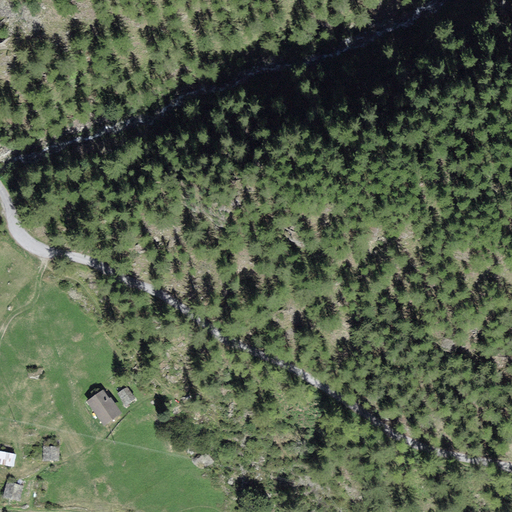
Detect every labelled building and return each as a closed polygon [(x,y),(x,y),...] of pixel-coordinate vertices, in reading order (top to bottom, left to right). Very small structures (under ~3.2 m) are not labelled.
[(131,387),(119,395),(128,408),(140,400),(131,387)] [(109,392),(90,405),(108,430),(126,416),(109,392)] [(19,454),(0,450),(0,464),(16,467),(19,454)] [(61,450),(46,451),(46,465),(62,465),(61,450)] [(26,479),(7,477),(6,498),(25,499),(26,479)]
